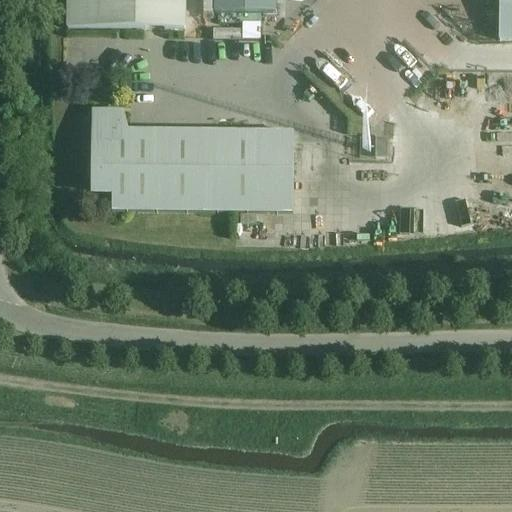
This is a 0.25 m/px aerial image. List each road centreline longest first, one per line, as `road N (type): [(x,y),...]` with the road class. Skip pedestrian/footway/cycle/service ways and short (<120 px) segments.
road 1 (tertiary): [(511,344),(285,350),(106,338),(0,316)]
road 2 (track): [(0,385),(212,407),(511,409)]
road 3 (unclassified): [(373,127),(374,0)]
